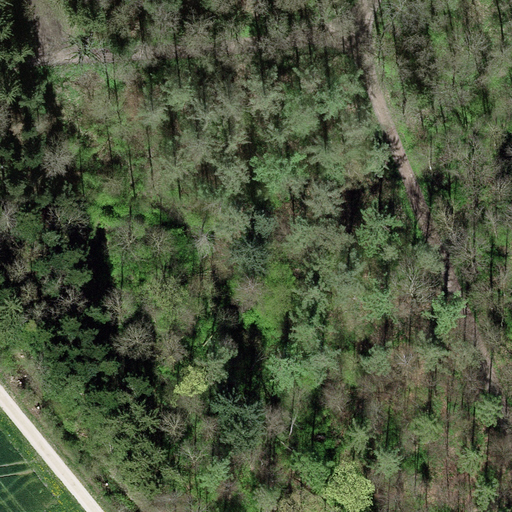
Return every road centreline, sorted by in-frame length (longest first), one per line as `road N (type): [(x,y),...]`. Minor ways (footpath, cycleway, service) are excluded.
road 1 (track): [(373,0),(351,35),(511,440)]
road 2 (track): [(0,66),(351,35)]
road 3 (track): [(0,392),(98,511)]
